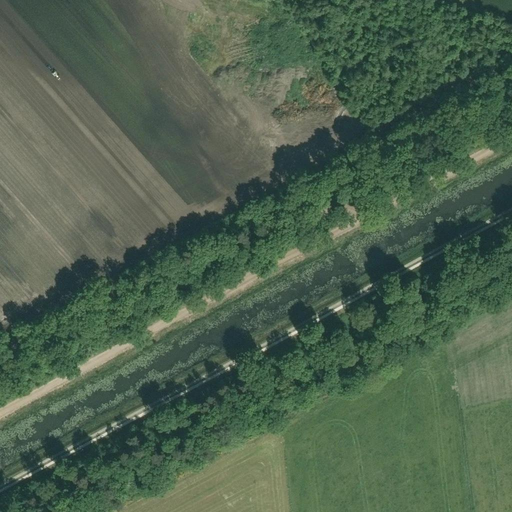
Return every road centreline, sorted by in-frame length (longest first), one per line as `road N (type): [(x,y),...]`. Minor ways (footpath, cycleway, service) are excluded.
road 1 (track): [(511,135),(0,413)]
road 2 (track): [(511,216),(0,493)]
